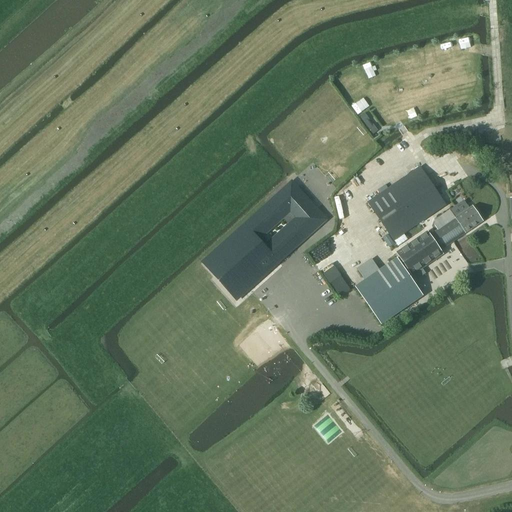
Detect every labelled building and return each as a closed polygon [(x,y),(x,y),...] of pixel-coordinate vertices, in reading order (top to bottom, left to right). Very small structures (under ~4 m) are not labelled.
[(361,118),(372,133),(375,131),(372,127),(370,129),(365,122),(368,120),(365,116),(361,118)] [(393,241),(446,205),(420,167),(367,203),(393,241)] [(236,302),(327,220),(291,180),(200,261),(236,302)] [(444,255),(441,250),(483,221),(472,206),(462,213),(457,207),(450,211),(455,218),(430,235),(428,231),(396,253),(413,277),(444,255)] [(394,244),(388,234),(383,238),(389,248),(394,244)] [(381,325),(424,296),(397,257),(355,287),(381,325)]
